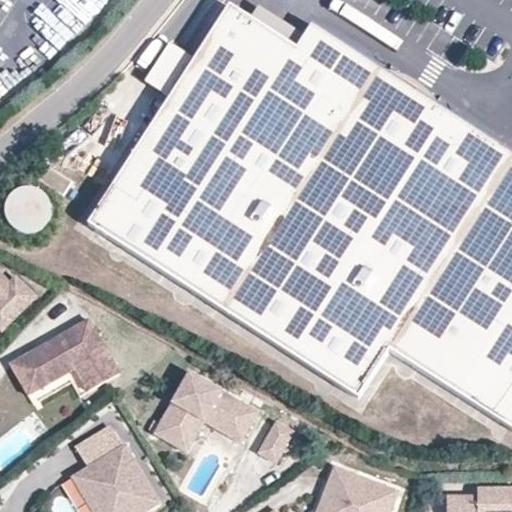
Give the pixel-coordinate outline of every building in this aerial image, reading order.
[(389,350),(511,159),(511,152),(312,24),(296,47),(230,4),(87,224),(360,399),(391,351),(389,350)] [(511,159),(389,350),(391,351),(511,429),(511,159)] [(36,185),(5,204),(27,240),(58,221),(36,185)] [(16,279),(0,295),(0,328),(2,331),(34,297),(16,279)] [(62,341),(53,346),(47,345),(22,360),(41,391),(74,371),(88,394),(120,375),(87,321),(82,325),(60,337),(62,341)] [(60,337),(47,345),(53,346),(62,341),(60,337)] [(41,391),(22,360),(14,365),(9,368),(28,399),(41,391)] [(259,414),(190,374),(155,436),(175,448),(197,410),(231,429),(226,437),(241,445),(259,414)] [(231,429),(197,410),(175,448),(186,454),(204,424),(226,437),(231,429)] [(293,434),(276,423),(258,455),(275,465),(293,434)] [(112,426),(80,446),(92,465),(125,446),(112,426)] [(92,465),(84,470),(107,508),(100,511),(148,511),(161,505),(125,446),(92,465)] [(390,511),(398,492),(333,468),(327,486),(334,488),(330,499),(323,496),(317,511),(390,511)] [(330,499),(334,488),(327,486),(323,496),(330,499)] [(511,511),(511,490),(489,490),(489,497),(458,498),(458,511),(511,511)]
